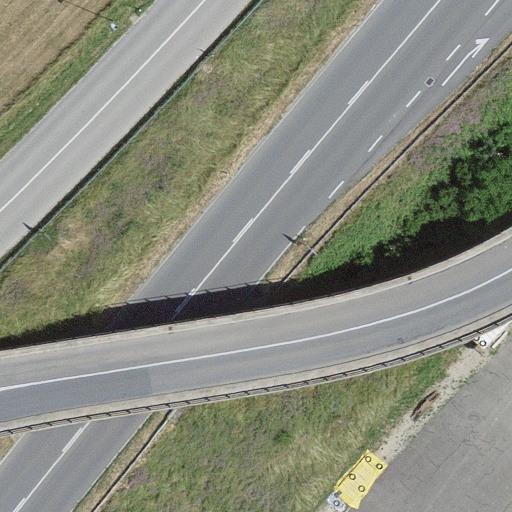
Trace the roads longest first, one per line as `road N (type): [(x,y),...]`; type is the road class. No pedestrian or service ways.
road 1 (primary): [(440,0),(17,511)]
road 2 (secondary): [(0,391),(346,331),(419,310),(511,268)]
road 3 (secondary): [(204,0),(0,211)]
